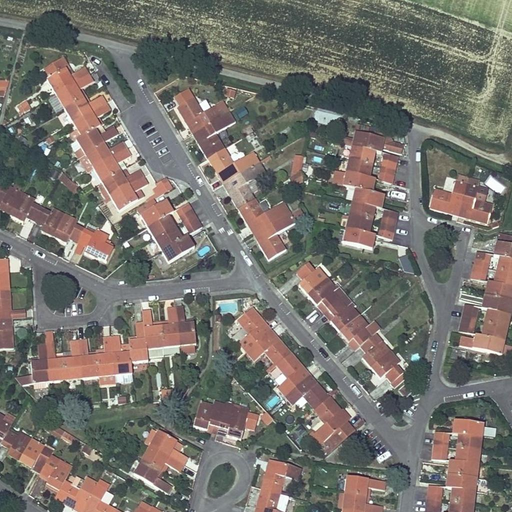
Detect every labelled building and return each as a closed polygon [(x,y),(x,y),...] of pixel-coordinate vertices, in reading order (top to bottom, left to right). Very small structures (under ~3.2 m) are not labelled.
[(72,76),(63,60),(60,62),(70,78),(72,76)] [(60,62),(44,71),(48,77),(48,81),(47,82),(56,96),(89,76),(85,69),(72,76),(70,78),(60,62)] [(89,76),(56,96),(64,110),(83,99),(78,92),(81,90),(93,83),(89,76)] [(233,100),(235,92),(225,90),(223,97),(233,100)] [(83,99),(64,110),(73,124),(106,104),(102,97),(90,104),(87,106),(83,99)] [(188,129),(192,135),(221,118),(214,108),(203,115),(193,99),(177,110),(184,121),(186,126),(190,124),(191,127),(188,129)] [(200,105),(204,112),(210,109),(206,101),(200,105)] [(20,107),(24,114),(31,110),(26,103),(20,107)] [(222,103),(214,108),(221,118),(228,113),(222,103)] [(106,104),(73,124),(78,133),(81,139),(94,131),(97,129),(100,127),(95,120),(98,118),(110,111),(106,104)] [(337,125),(339,115),(315,111),(313,121),(337,125)] [(198,144),(207,160),(224,150),(215,135),(234,123),(228,113),(221,118),(192,135),(196,142),(199,140),(201,143),(198,144)] [(99,138),(94,131),(81,139),(76,142),(81,150),(85,156),(103,145),(106,143),(118,136),(114,129),(102,136),(99,138)] [(78,133),(71,136),(75,142),(76,142),(81,139),(78,133)] [(355,134),(352,148),(373,153),(375,153),(381,155),(381,154),(382,151),(383,148),(384,141),(355,134)] [(103,145),(85,156),(85,157),(93,170),(127,150),(122,143),(110,151),(107,152),(103,145)] [(352,148),(349,161),(372,166),(374,160),(374,157),(372,156),(373,153),(352,148)] [(79,160),(85,156),(81,150),(75,153),(79,160)] [(127,150),(93,170),(102,185),(120,173),(116,166),(119,165),(131,157),(127,150)] [(224,150),(207,160),(213,170),(217,176),(220,174),(222,177),(219,179),(222,185),(259,163),(253,153),(233,165),(224,150)] [(398,158),(384,155),(382,162),(396,165),(398,158)] [(292,177),(301,172),(303,157),(295,156),(292,177)] [(88,172),(93,170),(85,157),(81,160),(88,172)] [(349,161),(346,174),(367,179),(368,176),(370,176),(371,172),(372,166),(349,161)] [(382,162),(381,168),(395,172),(396,165),(382,162)] [(230,198),(238,211),(255,200),(251,195),(245,185),(254,180),(265,173),(259,163),(222,185),(226,192),(230,190),(231,193),(228,195),(230,198)] [(395,172),(381,168),(379,175),(393,178),(395,172)] [(120,173),(102,185),(103,186),(109,197),(110,199),(144,178),(139,171),(129,178),(125,180),(120,173)] [(125,180),(129,178),(125,171),(123,172),(120,173),(125,180)] [(301,172),(289,180),(293,187),(303,181),(303,178),(301,172)] [(333,185),(342,187),(346,174),(336,172),(333,185)] [(58,179),(76,195),(79,190),(62,173),(58,179)] [(346,174),(342,187),(355,190),(366,193),(369,180),(367,179),(346,174)] [(379,175),(378,182),(392,185),(393,178),(379,175)] [(468,179),(457,176),(455,182),(466,185),(468,179)] [(111,200),(119,213),(138,202),(133,195),(139,191),(148,186),(144,178),(110,199),(111,200)] [(468,179),(466,185),(477,188),(479,182),(468,179)] [(245,185),(251,195),(260,189),(254,180),(245,185)] [(375,181),(369,180),(366,193),(372,194),(374,187),(374,185),(375,181)] [(158,188),(162,195),(172,189),(167,181),(158,186),(158,188)] [(434,191),(429,210),(447,215),(448,211),(451,212),(450,216),(458,217),(466,185),(455,182),(451,195),(434,191)] [(0,188),(8,192),(10,188),(0,184),(0,188)] [(466,185),(458,217),(465,219),(466,216),(469,217),(468,220),(471,221),(486,225),(492,206),(474,201),(478,188),(477,188),(466,185)] [(103,186),(99,189),(105,199),(109,197),(103,186)] [(0,188),(0,201),(2,203),(1,206),(0,207),(0,212),(11,217),(22,194),(19,193),(13,190),(10,188),(8,192),(0,188)] [(146,201),(148,204),(152,201),(162,195),(158,188),(153,191),(156,195),(146,201)] [(366,193),(355,190),(352,204),(373,208),(375,209),(378,195),(372,194),(366,193)] [(138,202),(144,198),(139,191),(133,195),(138,202)] [(22,194),(11,217),(23,224),(26,218),(27,215),(30,217),(28,220),(35,223),(41,209),(32,205),(35,201),(22,194)] [(378,195),(375,209),(381,210),(383,203),(384,197),(378,195)] [(249,229),(253,236),(289,214),(283,204),(269,212),(264,215),(258,206),(255,200),(238,211),(247,226),(250,224),(252,227),(249,229)] [(136,211),(140,218),(152,210),(156,208),(152,201),(148,204),(136,211)] [(161,205),(168,217),(173,214),(173,213),(171,211),(166,202),(161,205)] [(264,202),(258,206),(264,215),(269,212),(267,209),(268,208),(264,202)] [(188,204),(176,212),(179,218),(191,210),(188,204)] [(373,208),(352,204),(349,217),(372,222),(373,217),(374,212),(372,212),(373,208)] [(152,210),(140,218),(147,229),(168,217),(161,205),(156,208),(152,210)] [(41,209),(35,223),(41,226),(43,223),(45,224),(44,227),(41,233),(48,236),(54,239),(65,216),(53,210),(50,214),(41,209)] [(191,210),(179,218),(183,224),(195,216),(191,210)] [(304,218),(299,211),(291,216),(295,223),(304,218)] [(384,211),(382,217),(396,221),(398,214),(384,211)] [(289,214),(253,236),(257,242),(260,240),(262,243),(259,245),(263,252),(268,261),(285,251),(276,235),(295,224),(295,223),(291,216),(289,214)] [(78,222),(65,216),(54,239),(66,245),(69,240),(70,237),(73,238),(71,241),(78,244),(84,231),(75,226),(78,222)] [(195,216),(183,224),(186,230),(199,222),(195,216)] [(168,217),(147,229),(154,241),(173,230),(171,227),(173,226),(168,217)] [(371,228),(372,222),(349,217),(346,230),(367,235),(368,231),(370,232),(371,228)] [(382,217),(381,224),(395,227),(396,221),(382,217)] [(199,222),(186,230),(190,236),(202,228),(199,222)] [(381,224),(379,231),(393,234),(395,227),(381,224)] [(85,231),(93,235),(95,231),(96,229),(88,225),(85,231)] [(173,230),(154,241),(161,253),(182,240),(179,235),(177,231),(175,232),(173,230)] [(367,235),(346,230),(342,243),(372,250),(373,244),(375,237),(369,235),(367,235)] [(84,231),(78,244),(84,247),(86,244),(88,246),(87,249),(84,254),(92,258),(97,260),(97,259),(106,264),(112,249),(104,245),(108,237),(95,231),(93,235),(85,231),(84,231)] [(379,231),(378,238),(392,241),(393,234),(379,231)] [(496,243),(511,246),(511,237),(498,235),(496,243)] [(187,237),(182,240),(189,252),(194,249),(191,243),(189,240),(187,237)] [(182,240),(161,253),(168,264),(189,252),(182,240)] [(511,246),(496,243),(495,250),(493,257),(499,258),(501,259),(511,261),(511,246)] [(80,255),(84,247),(78,244),(74,252),(80,255)] [(476,253),(475,259),(489,263),(490,256),(476,253)] [(412,270),(407,256),(399,259),(404,273),(412,270)] [(489,263),(475,259),(473,266),(487,269),(489,263)] [(497,267),(496,271),(511,274),(511,261),(501,259),(500,262),(498,262),(497,267)] [(8,260),(0,260),(0,291),(10,291),(9,279),(9,273),(5,273),(4,269),(8,269),(8,260)] [(298,286),(307,297),(327,280),(318,269),(314,272),(307,264),(296,275),(301,280),(303,278),(305,280),(303,282),(298,286)] [(472,273),(486,276),(487,269),(473,266),(472,273)] [(495,276),(494,281),(496,282),(495,285),(511,288),(511,274),(496,271),(495,276)] [(470,280),(484,283),(486,276),(472,273),(470,280)] [(327,280),(307,297),(316,307),(321,303),(322,302),(324,304),(323,306),(328,311),(339,301),(332,293),(336,290),(327,280)] [(485,290),(484,296),(490,298),(492,288),(494,289),(495,285),(493,285),(487,283),(485,290)] [(492,288),(490,298),(511,302),(511,288),(495,285),(494,289),(492,288)] [(338,288),(336,290),(332,293),(339,301),(345,296),(338,288)] [(10,291),(0,291),(0,320),(12,320),(11,313),(7,313),(7,309),(11,309),(11,304),(10,291)] [(461,295),(460,300),(480,303),(481,297),(461,295)] [(345,296),(339,301),(346,309),(349,306),(350,306),(352,305),(345,296)] [(483,303),(481,310),(487,311),(489,312),(490,308),(488,308),(490,298),(484,296),(483,303)] [(511,302),(490,298),(488,308),(490,308),(489,312),(510,316),(511,309),(511,302)] [(339,301),(328,311),(332,317),(334,315),(336,317),(334,319),(330,323),(339,333),(359,316),(350,306),(349,306),(346,309),(339,301)] [(463,312),(477,315),(478,309),(464,305),(463,312)] [(175,309),(179,348),(181,348),(194,346),(196,346),(194,325),(185,326),(185,322),(183,308),(175,309)] [(169,327),(160,328),(163,350),(179,348),(175,309),(167,310),(168,324),(169,327)] [(252,309),(237,322),(242,329),(232,338),(246,354),(271,332),(266,326),(263,328),(261,326),(264,323),(252,309)] [(143,324),(146,351),(163,350),(160,328),(152,329),(152,324),(150,312),(142,312),(143,324)] [(461,319),(475,322),(477,315),(463,312),(461,319)] [(485,319),(484,324),(507,330),(510,316),(489,312),(488,315),(486,315),(485,319)] [(359,316),(339,333),(348,344),(353,340),(355,338),(357,341),(355,342),(359,348),(371,338),(364,330),(368,327),(359,316)] [(459,326),(473,329),(475,322),(461,319),(459,326)] [(12,320),(0,320),(0,350),(14,350),(12,331),(9,331),(8,328),(12,328),(12,320)] [(137,342),(128,343),(129,351),(130,354),(131,364),(147,363),(147,360),(146,351),(143,324),(135,325),(136,339),(137,342)] [(484,335),(483,338),(504,343),(507,330),(484,324),(483,329),(482,334),(484,335)] [(458,332),(472,336),(473,329),(459,326),(458,332)] [(271,332),(246,354),(254,363),(264,354),(276,367),(291,354),(286,349),(278,340),(276,342),(273,340),(276,338),(271,332)] [(53,344),(52,334),(44,335),(45,345),(53,344)] [(481,337),(475,336),(474,340),(461,337),(459,347),(501,356),(504,346),(504,343),(483,338),(481,337)] [(105,357),(96,358),(99,379),(115,377),(111,338),(103,339),(104,352),(105,357)] [(111,338),(115,377),(132,376),(131,364),(130,354),(121,355),(121,352),(119,338),(111,338)] [(366,356),(361,360),(371,370),(390,353),(381,343),(378,346),(371,338),(359,348),(364,353),(366,351),(368,354),(366,356)] [(78,342),(82,381),(99,379),(96,358),(88,358),(88,355),(86,341),(78,342)] [(64,361),(66,382),(82,381),(78,342),(70,343),(71,353),(72,360),(64,361)] [(53,344),(45,345),(49,384),(66,382),(64,361),(55,362),(55,359),(53,344)] [(23,387),(49,384),(45,345),(37,346),(39,360),(39,364),(30,364),(31,373),(32,378),(17,379),(23,387)] [(181,348),(182,355),(195,354),(194,346),(181,348)] [(511,347),(504,346),(501,356),(511,359),(511,357),(511,347)] [(163,350),(163,356),(180,355),(179,348),(163,350)] [(466,351),(452,349),(450,360),(465,362),(466,351)] [(146,351),(147,360),(164,358),(163,356),(163,350),(146,351)] [(71,353),(63,354),(63,358),(64,361),(72,360),(71,353)] [(390,353),(371,370),(380,381),(384,377),(387,375),(389,377),(386,379),(391,385),(401,376),(403,375),(402,374),(396,367),(399,364),(390,353)] [(291,354),(276,367),(287,380),(277,389),(284,398),(310,376),(305,370),(302,373),(300,370),(303,368),(301,366),(291,354)] [(399,364),(396,367),(402,374),(407,370),(401,363),(399,364)] [(284,398),(292,407),(303,398),(314,412),(329,399),(323,392),(317,385),(314,387),(312,385),(315,382),(310,376),(284,398)] [(390,385),(394,389),(404,381),(401,376),(391,385),(390,385)] [(99,379),(100,386),(115,385),(115,377),(99,379)] [(405,400),(412,394),(405,386),(398,392),(405,400)] [(329,395),(331,397),(338,391),(336,389),(329,395)] [(271,408),(280,401),(276,396),(267,403),(271,408)] [(329,399),(314,412),(326,425),(315,434),(323,443),(349,421),(343,415),(341,417),(339,415),(341,413),(329,399)] [(213,406),(200,403),(193,428),(207,432),(209,426),(209,424),(212,425),(211,427),(218,429),(225,406),(214,403),(213,406)] [(225,403),(225,406),(218,429),(225,430),(226,428),(229,429),(228,431),(227,437),(235,439),(240,441),(249,410),(225,403)] [(260,418),(267,427),(274,421),(267,413),(260,418)] [(0,438),(4,441),(8,433),(11,427),(2,422),(4,419),(0,416),(0,438)] [(349,421),(323,443),(327,447),(329,444),(333,448),(355,429),(349,421)] [(452,432),(452,436),(458,436),(460,437),(482,439),(482,437),(483,428),(483,425),(472,424),(463,423),(453,422),(452,432)] [(52,434),(60,438),(64,433),(56,428),(52,434)] [(494,439),(495,430),(483,428),(482,437),(494,439)] [(165,430),(162,435),(171,440),(174,435),(165,430)] [(79,440),(65,432),(61,438),(75,446),(79,440)] [(158,432),(149,447),(184,466),(188,459),(178,454),(172,450),(177,443),(171,440),(162,435),(158,432)] [(17,438),(8,433),(4,441),(1,446),(7,450),(9,447),(11,448),(10,451),(7,457),(12,460),(19,463),(31,441),(19,434),(17,438)] [(434,433),(434,440),(448,442),(449,435),(434,433)] [(482,439),(460,437),(459,440),(457,440),(457,444),(456,450),(480,452),(482,439)] [(448,442),(434,440),(433,447),(447,449),(448,442)] [(44,447),(31,441),(19,463),(31,470),(34,465),(43,470),(47,462),(50,457),(54,450),(45,445),(44,447)] [(178,454),(182,446),(177,443),(172,450),(178,454)] [(93,449),(85,445),(81,452),(89,456),(93,449)] [(149,447),(141,462),(161,472),(165,465),(167,466),(180,473),(184,466),(149,447)] [(433,447),(432,454),(446,455),(447,449),(433,447)] [(480,452),(456,450),(455,455),(455,460),(457,460),(457,463),(478,466),(480,452)] [(432,454),(431,461),(445,462),(446,455),(432,454)] [(50,457),(47,462),(56,467),(59,463),(59,462),(50,457)] [(261,490),(280,495),(281,492),(282,487),(290,490),(293,480),(298,482),(301,470),(269,461),(266,469),(270,470),(269,473),(266,472),(263,481),(261,490)] [(52,489),(59,492),(64,482),(71,470),(59,463),(56,467),(47,462),(43,470),(40,475),(46,479),(48,476),(51,477),(49,480),(46,485),(52,489)] [(141,462),(133,476),(168,495),(172,488),(159,481),(157,479),(161,472),(141,462)] [(447,471),(447,476),(453,476),(454,466),(456,467),(457,463),(454,463),(448,462),(447,471)] [(454,466),(453,476),(477,479),(478,466),(457,463),(456,467),(454,466)] [(31,470),(40,475),(43,470),(34,465),(31,470)] [(453,476),(447,476),(446,486),(445,489),(451,490),(453,490),(454,487),(452,486),(453,476)] [(477,479),(453,476),(452,486),(454,487),(453,490),(475,493),(477,479)] [(346,478),(344,495),(366,497),(367,489),(370,490),(384,491),(385,483),(346,478)] [(76,511),(81,511),(97,485),(86,479),(80,491),(64,482),(59,492),(54,500),(72,510),(76,511)] [(97,485),(107,490),(108,488),(98,482),(97,485)] [(115,511),(116,511),(100,502),(107,490),(97,485),(81,511),(115,511)] [(428,487),(427,494),(441,495),(442,488),(428,487)] [(258,511),(255,511),(254,511),(275,511),(280,495),(261,490),(256,508),(259,509),(258,511)] [(450,497),(449,503),(473,506),(475,493),(453,490),(453,494),(451,493),(450,497)] [(427,494),(426,500),(441,502),(441,495),(427,494)] [(342,510),(342,511),(349,511),(381,511),(382,508),(368,506),(365,505),(366,497),(344,495),(342,510)] [(426,500),(425,507),(440,509),(441,502),(426,500)] [(139,508),(146,511),(148,511),(151,508),(141,503),(139,508)] [(472,511),(473,506),(449,503),(449,509),(448,511),(472,511)]
